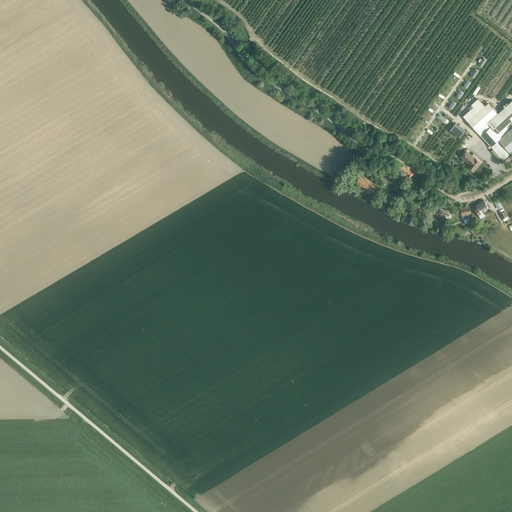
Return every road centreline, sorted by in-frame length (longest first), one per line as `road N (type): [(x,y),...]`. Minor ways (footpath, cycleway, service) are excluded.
road 1 (tertiary): [(451,194),(257,71),(187,0)]
road 2 (unclassified): [(196,511),(0,345)]
